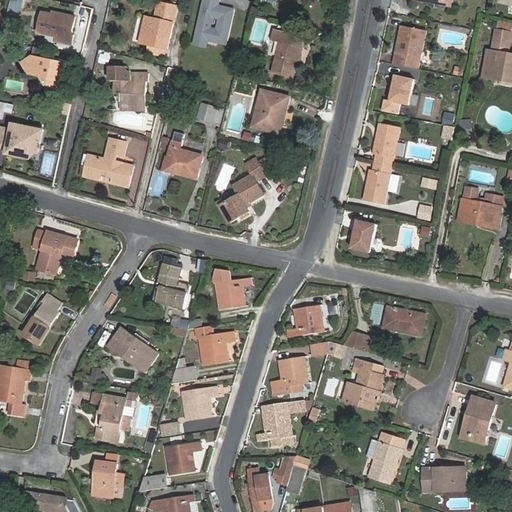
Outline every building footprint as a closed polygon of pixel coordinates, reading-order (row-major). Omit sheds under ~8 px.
[(220,0),(203,0),(196,39),(227,46),(235,9),(220,6),(220,0)] [(170,27),(172,28),(177,8),(159,4),(155,20),(146,18),(143,35),(154,38),(152,47),(151,54),(164,57),(166,50),(167,50),(171,32),(169,31),(170,27)] [(53,16),(43,14),(39,33),(58,37),(57,42),(72,45),(74,36),(72,36),(76,18),(54,13),(53,16)] [(496,28),(511,29),(511,28),(511,22),(496,21),(496,28)] [(399,46),(396,63),(422,68),(430,30),(404,24),(400,42),(404,42),(403,47),(399,46)] [(302,46),(307,47),(310,39),(275,29),(273,38),(281,40),(272,71),(292,77),(296,62),(298,62),(302,46)] [(497,75),(506,77),(511,54),(509,54),(511,35),(511,32),(497,30),(493,51),(489,50),(484,76),(496,79),(497,75)] [(154,38),(143,35),(141,44),(152,47),(154,38)] [(48,86),(59,89),(65,91),(71,66),(32,56),(29,66),(34,67),(32,75),(41,77),(48,86)] [(34,67),(29,66),(22,64),(28,74),(32,75),(34,67)] [(453,74),(460,76),(462,67),(455,65),(453,74)] [(131,104),(130,112),(144,113),(144,83),(147,83),(147,74),(130,74),(130,73),(124,71),(124,68),(108,67),(107,82),(111,82),(111,94),(116,95),(116,103),(131,104)] [(418,78),(399,74),(394,100),(413,105),(418,78)] [(56,100),(59,89),(48,86),(46,97),(56,100)] [(285,106),(289,107),(292,97),(264,90),(255,127),(283,134),(285,124),(281,123),(285,106)] [(110,111),(130,112),(131,104),(116,103),(116,95),(111,94),(110,111)] [(7,104),(5,111),(13,113),(15,105),(7,104)] [(213,121),(217,107),(204,104),(200,118),(213,121)] [(285,124),(289,107),(285,106),(281,123),(285,124)] [(225,109),(217,107),(213,121),(222,124),(225,109)] [(381,153),(380,162),(398,165),(405,127),(384,122),(381,138),(384,139),(383,142),(380,142),(378,153),(381,153)] [(21,156),(20,158),(36,162),(44,132),(12,124),(11,131),(6,150),(5,155),(17,157),(17,155),(21,156)] [(441,138),(452,139),(453,125),(443,124),(441,138)] [(480,136),(476,125),(467,128),(471,140),(480,136)] [(0,130),(0,148),(6,150),(11,131),(0,129),(0,130)] [(198,179),(204,156),(182,150),(187,134),(176,131),(166,171),(198,179)] [(88,156),(86,167),(83,177),(99,181),(100,176),(112,179),(111,184),(128,188),(133,167),(117,163),(119,156),(123,157),(126,143),(109,139),(104,160),(88,156)] [(227,149),(228,140),(219,139),(218,147),(227,149)] [(80,166),(86,167),(88,156),(83,155),(80,166)] [(240,194),(222,205),(232,222),(250,211),(245,204),(264,192),(257,180),(266,174),(265,171),(259,162),(256,157),(247,163),(253,174),(234,185),(238,191),(240,194)] [(265,158),(259,162),(265,171),(270,168),(265,158)] [(398,165),(380,162),(378,169),(375,168),(373,179),(376,180),(375,184),(372,183),(369,199),(390,203),(398,165)] [(436,189),(438,180),(423,177),(421,186),(436,189)] [(481,225),(499,229),(505,199),(490,196),(488,205),(481,204),(481,200),(478,199),(479,190),(468,188),(465,201),(464,201),(462,210),(467,211),(465,222),(475,224),(476,220),(481,222),(481,225)] [(238,191),(220,201),(222,205),(240,194),(238,191)] [(417,218),(430,220),(433,206),(420,203),(417,218)] [(377,253),(383,224),(364,220),(358,249),(377,253)] [(429,237),(430,226),(421,225),(419,236),(429,237)] [(81,238),(51,230),(42,228),(39,243),(47,245),(41,267),(60,272),(65,252),(77,255),(81,238)] [(164,261),(163,268),(177,271),(178,264),(164,261)] [(176,294),(179,283),(181,272),(177,271),(163,268),(159,286),(162,287),(158,306),(183,312),(187,296),(176,294)] [(28,270),(27,277),(36,279),(37,271),(28,270)] [(218,284),(232,282),(231,273),(219,270),(216,280),(217,284),(218,284)] [(232,282),(218,284),(222,310),(241,307),(241,301),(245,300),(243,288),(253,286),(252,278),(232,282)] [(190,285),(179,283),(176,294),(187,296),(190,285)] [(162,287),(159,286),(154,305),(158,306),(162,287)] [(49,302),(34,326),(29,334),(44,344),(64,311),(62,309),(66,302),(51,292),(46,300),(49,302)] [(31,324),(34,326),(49,302),(46,300),(31,324)] [(292,331),(293,338),(322,333),(317,305),(297,308),(299,317),(295,318),(297,330),(292,331)] [(397,332),(416,336),(420,314),(383,306),(379,325),(398,329),(397,332)] [(190,327),(202,325),(201,318),(189,320),(190,327)] [(170,326),(168,333),(186,337),(187,330),(170,326)] [(201,341),(213,338),(212,327),(199,329),(201,341)] [(125,354),(146,369),(156,354),(124,332),(112,349),(123,357),(125,354)] [(371,338),(351,332),(341,346),(367,353),(371,338)] [(234,335),(213,338),(201,341),(205,367),(224,365),(223,356),(227,355),(225,344),(235,342),(234,335)] [(314,357),(326,355),(327,351),(330,342),(330,341),(311,345),(314,357)] [(341,346),(330,342),(327,351),(339,354),(341,346)] [(511,345),(511,350),(507,349),(504,360),(511,362),(503,386),(511,388),(511,345)] [(144,372),(146,369),(125,354),(123,357),(144,372)] [(177,367),(186,366),(185,357),(176,358),(177,367)] [(306,386),(302,360),(282,363),(283,370),(280,371),(281,376),(282,382),(272,384),(274,397),(286,395),(286,389),(306,386)] [(350,403),(371,410),(377,392),(378,393),(382,377),(370,373),(372,366),(353,360),(350,371),(358,373),(354,386),(348,384),(346,394),(352,396),(350,403)] [(491,360),(486,380),(496,382),(501,363),(491,360)] [(0,388),(0,401),(13,403),(11,415),(26,417),(28,405),(23,404),(27,379),(31,380),(33,369),(3,365),(0,388)] [(384,369),(372,366),(370,373),(382,377),(384,369)] [(196,369),(177,372),(173,386),(198,382),(196,369)] [(97,371),(95,386),(102,387),(104,372),(97,371)] [(218,398),(216,390),(184,395),(188,420),(208,418),(207,410),(210,409),(209,399),(218,398)] [(377,392),(371,410),(378,412),(383,395),(378,393),(377,392)] [(340,400),(350,403),(352,396),(346,394),(343,393),(340,400)] [(464,430),(485,436),(496,400),(470,393),(466,408),(470,409),(464,430)] [(106,409),(108,399),(97,397),(95,407),(106,409)] [(108,434),(104,433),(101,433),(99,443),(121,447),(124,432),(126,419),(136,421),(139,405),(108,399),(106,409),(104,417),(108,417),(111,418),(108,434)] [(316,422),(319,409),(311,406),(308,420),(316,422)] [(483,441),(485,436),(464,430),(470,409),(466,408),(459,434),(483,441)] [(270,441),(290,437),(287,413),(267,416),(268,423),(264,424),(266,434),(256,436),(257,443),(270,441)] [(136,421),(126,419),(124,432),(134,434),(136,421)] [(181,436),(179,426),(162,429),(163,438),(181,436)] [(153,429),(147,450),(152,452),(158,431),(153,429)] [(380,440),(402,447),(404,439),(382,433),(380,440)] [(291,445),(290,437),(270,441),(271,448),(291,445)] [(390,484),(402,447),(380,440),(369,477),(390,484)] [(201,445),(168,451),(172,476),(193,473),(191,465),(194,465),(193,454),(202,452),(201,445)] [(294,465),(307,468),(310,458),(297,455),(294,465)] [(293,466),(295,457),(285,458),(278,482),(287,484),(293,466)] [(101,474),(97,497),(114,500),(119,465),(99,462),(97,473),(101,474)] [(305,469),(293,466),(287,484),(286,490),(298,494),(305,469)] [(452,471),(452,466),(423,468),(425,492),(470,488),(468,470),(452,471)] [(258,471),(248,473),(254,511),(261,511),(260,502),(272,500),(268,477),(259,478),(258,471)] [(166,479),(145,482),(141,494),(168,490),(166,479)] [(357,495),(355,486),(347,488),(349,496),(357,495)] [(373,490),(359,486),(363,511),(375,511),(376,511),(373,490)] [(65,511),(67,495),(25,492),(23,511),(65,511)] [(157,511),(166,511),(190,511),(189,505),(199,503),(198,495),(172,499),(153,503),(154,511),(157,511)]
